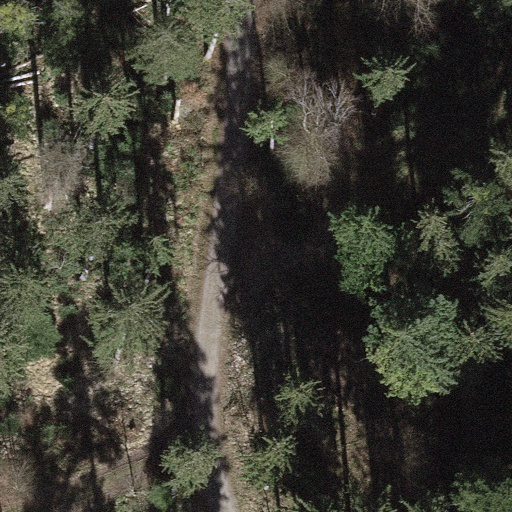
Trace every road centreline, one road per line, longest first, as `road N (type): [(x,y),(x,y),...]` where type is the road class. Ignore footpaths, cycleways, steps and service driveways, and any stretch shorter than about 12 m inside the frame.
road 1 (track): [(230,511),(211,443),(209,350),(246,54),(244,0)]
road 2 (track): [(13,511),(211,443)]
